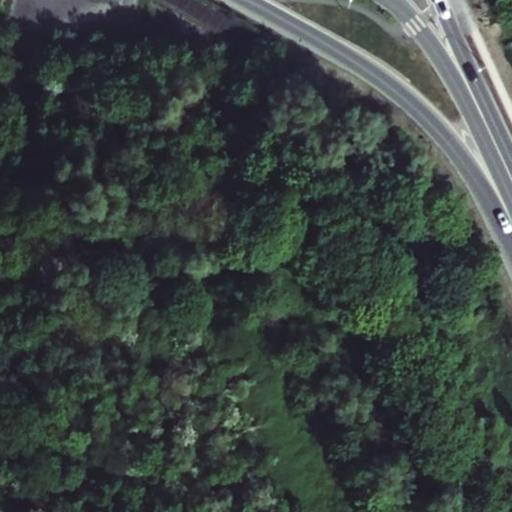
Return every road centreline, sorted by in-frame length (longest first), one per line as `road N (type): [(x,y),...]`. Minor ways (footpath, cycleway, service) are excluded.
road 1 (primary): [(244,0),(408,99),(461,157),(511,243)]
road 2 (primary): [(389,0),(451,71),(491,134)]
road 3 (primary): [(491,134),(438,0)]
